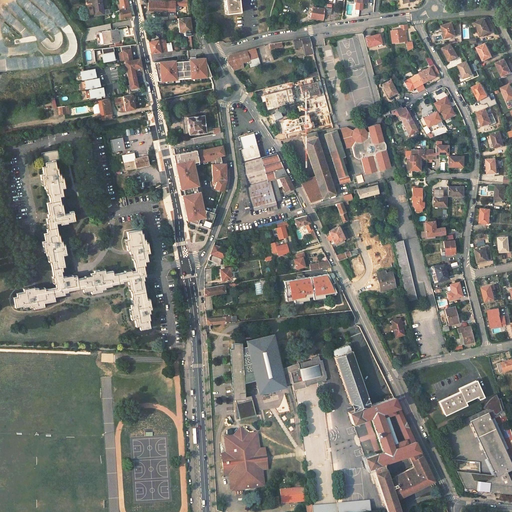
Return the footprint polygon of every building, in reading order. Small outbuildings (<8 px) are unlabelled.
[(99,0),(85,0),(86,4),(91,3),(93,16),(102,15),(99,0)] [(125,0),(118,0),(120,9),(118,9),(120,20),(130,18),(128,13),(125,0)] [(147,11),(173,12),(174,2),(148,0),(147,11)] [(225,0),(226,3),(227,15),(241,13),(239,0),(225,0)] [(325,9),(312,8),(311,19),(323,20),(324,11),(325,9)] [(188,18),(176,19),(177,32),(182,32),(183,36),(187,36),(188,46),(183,46),(184,51),(192,50),(188,18)] [(482,19),(474,24),(481,37),(490,33),(482,19)] [(453,24),(444,27),(447,39),(456,36),(453,24)] [(403,36),(406,35),(406,31),(408,31),(408,27),(401,27),(402,31),(391,33),(392,44),(404,43),(403,36)] [(116,32),(101,34),(103,46),(118,44),(116,32)] [(380,35),(366,39),(368,48),(382,45),(380,35)] [(309,37),(296,39),(296,42),(302,42),(304,49),(309,48),(312,47),(309,37)] [(163,40),(156,41),(159,53),(166,52),(163,40)] [(156,41),(147,43),(150,54),(159,53),(156,41)] [(487,45),(478,50),(484,63),(493,58),(487,45)] [(453,46),(445,50),(451,63),(459,59),(453,46)] [(124,62),(131,61),(129,51),(130,51),(129,47),(120,47),(121,52),(122,52),(124,62)] [(248,61),(250,67),(261,64),(256,47),(245,50),(248,61)] [(114,53),(113,48),(101,49),(102,55),(101,55),(102,63),(114,60),(112,53),(114,53)] [(231,71),(244,67),(242,63),(248,61),(245,50),(229,55),(226,64),(228,67),(231,71)] [(0,59),(0,70),(18,70),(17,59),(0,59)] [(206,79),(204,59),(187,60),(187,62),(188,78),(188,81),(206,79)] [(131,61),(124,62),(127,78),(134,77),(134,73),(141,72),(138,60),(131,61)] [(506,61),(496,65),(502,78),(511,74),(506,61)] [(188,78),(187,62),(174,63),(175,79),(188,78)] [(175,79),(174,63),(156,64),(157,80),(158,83),(175,82),(175,79)] [(469,63),(460,68),(466,81),(475,76),(469,63)] [(431,69),(417,76),(422,85),(436,78),(440,76),(440,75),(440,73),(439,72),(436,68),(431,70),(431,69)] [(80,80),(93,77),(92,70),(79,72),(80,80)] [(417,76),(404,82),(409,91),(415,88),(422,85),(417,76)] [(136,84),(134,77),(127,78),(128,85),(127,86),(128,94),(129,94),(130,94),(138,92),(139,92),(137,84),(136,84)] [(305,86),(314,85),(314,78),(304,78),(305,86)] [(97,87),(96,79),(90,80),(85,81),(83,81),(84,89),(91,88),(94,87),(97,87)] [(390,81),(381,85),(387,98),(396,94),(390,81)] [(481,85),(473,89),(479,102),(487,98),(481,85)] [(511,87),(511,86),(503,89),(508,103),(511,101),(511,87)] [(87,91),(88,98),(101,96),(100,88),(95,89),(91,90),(87,91)] [(129,95),(120,96),(121,99),(114,100),(115,105),(120,105),(121,112),(133,110),(130,94),(129,94),(129,95)] [(445,96),(434,103),(440,112),(441,111),(448,106),(451,104),(445,96)] [(316,97),(304,100),(308,114),(319,110),(316,97)] [(109,99),(98,101),(102,120),(105,120),(105,116),(112,114),(109,99)] [(58,116),(69,115),(68,106),(57,107),(58,116)] [(400,106),(394,109),(408,135),(417,130),(404,107),(402,109),(400,106)] [(453,114),(448,106),(441,111),(442,113),(441,114),(445,120),(453,114)] [(486,110),(478,114),(483,127),(492,124),(486,110)] [(436,113),(424,119),(429,129),(441,122),(436,113)] [(204,114),(181,116),(182,134),(204,132),(204,114)] [(378,125),(367,128),(372,145),(383,141),(378,125)] [(344,127),(338,128),(344,148),(352,147),(356,142),(358,143),(362,142),(365,140),(367,134),(364,129),(359,127),(355,128),(352,130),(344,127)] [(335,130),(323,134),(339,185),(350,181),(348,174),(345,175),(340,159),(344,158),(335,130)] [(251,132),(237,137),(240,148),(237,150),(241,163),(240,163),(247,188),(244,189),(250,209),(269,203),(275,202),(269,182),(278,179),(285,194),(293,190),(287,177),(274,152),(273,153),(258,157),(251,132)] [(315,132),(301,136),(314,176),(304,180),(299,181),(310,204),(320,202),(318,199),(335,194),(315,132)] [(500,133),(492,135),(495,149),(504,147),(500,133)] [(124,136),(111,138),(114,152),(126,149),(124,136)] [(182,140),(169,142),(179,186),(205,187),(206,182),(216,183),(225,182),(224,165),(220,165),(216,142),(216,140),(190,145),(183,146),(182,140)] [(440,145),(435,145),(435,154),(447,154),(447,145),(440,145)] [(428,150),(411,149),(411,151),(406,151),(405,152),(405,156),(407,156),(407,159),(406,159),(406,169),(411,170),(419,170),(420,159),(433,159),(433,154),(428,154),(428,150)] [(56,150),(40,153),(41,159),(42,163),(45,162),(45,166),(41,167),(43,174),(39,175),(41,181),(41,186),(43,185),(44,189),(46,189),(47,195),(48,195),(50,202),(47,203),(49,214),(48,214),(48,216),(49,218),(46,218),(48,229),(47,229),(48,232),(43,233),(45,240),(42,241),(43,251),(45,251),(46,255),(47,255),(48,261),(50,261),(52,276),(51,276),(52,283),(54,282),(55,287),(44,289),(43,287),(37,288),(36,287),(32,288),(32,286),(22,288),(22,291),(15,292),(16,296),(12,297),(14,307),(21,306),(21,307),(27,306),(28,307),(32,306),(32,309),(42,306),(42,302),(53,300),(52,296),(63,295),(63,292),(67,292),(66,291),(81,288),(82,292),(89,290),(90,294),(100,292),(100,290),(103,289),(103,287),(110,287),(110,285),(121,284),(121,282),(123,281),(126,281),(128,291),(129,291),(130,298),(129,298),(131,305),(129,305),(129,309),(127,309),(129,320),(133,320),(134,327),(138,326),(138,330),(149,328),(147,320),(149,320),(147,314),(149,313),(149,310),(150,309),(148,299),(145,299),(142,281),(143,279),(142,277),(144,276),(142,266),(144,266),(143,262),(147,262),(146,254),(148,253),(146,243),(145,243),(144,239),(143,240),(141,233),(140,234),(139,230),(126,232),(127,240),(124,240),(126,251),(128,251),(129,254),(130,254),(131,260),(132,260),(134,271),(130,272),(130,270),(123,271),(123,273),(112,275),(111,271),(104,272),(103,269),(93,271),(93,273),(90,274),(90,275),(83,277),(84,278),(80,279),(76,279),(76,276),(72,277),(71,275),(61,277),(60,272),(62,271),(61,268),(63,267),(61,257),(66,256),(64,244),(62,245),(61,242),(61,240),(59,241),(58,235),(57,235),(55,224),(59,223),(60,225),(66,224),(66,223),(74,222),(72,212),(68,212),(68,214),(63,215),(61,204),(60,205),(59,197),(62,197),(61,189),(64,189),(62,178),(61,178),(60,175),(58,175),(57,168),(55,168),(54,161),(58,160),(56,150)] [(390,167),(385,151),(376,153),(375,157),(379,171),(390,167)] [(127,155),(120,156),(123,172),(135,169),(133,161),(132,154),(127,155)] [(462,155),(447,156),(447,166),(462,167),(462,155)] [(372,156),(360,160),(364,174),(376,171),(372,156)] [(147,158),(133,161),(135,169),(148,166),(147,158)] [(496,159),(486,159),(487,174),(497,173),(496,159)] [(205,187),(179,186),(180,190),(212,192),(216,183),(206,182),(205,187)] [(407,220),(398,182),(389,184),(398,222),(407,220)] [(375,185),(357,190),(359,198),(377,194),(375,185)] [(462,186),(447,186),(447,195),(462,196),(462,186)] [(505,188),(495,187),(494,200),(504,202),(505,188)] [(421,189),(412,189),(413,203),(415,203),(415,208),(416,209),(423,208),(424,207),(424,203),(422,203),(421,189)] [(197,193),(183,196),(188,222),(190,222),(207,218),(205,211),(204,205),(201,192),(197,193)] [(351,193),(343,195),(345,202),(352,200),(351,193)] [(445,195),(432,195),(432,206),(445,206),(445,195)] [(344,206),(336,204),(343,222),(347,221),(342,207),(344,206)] [(491,209),(481,208),(480,222),(489,223),(491,209)] [(207,218),(190,222),(210,229),(216,214),(205,211),(207,218)] [(305,215),(292,219),(294,226),(304,224),(307,232),(309,231),(313,230),(305,215)] [(288,227),(286,220),(277,223),(278,227),(273,228),(276,239),(285,236),(283,228),(288,227)] [(435,221),(425,222),(428,238),(438,236),(446,235),(445,228),(436,229),(435,221)] [(338,226),(327,231),(334,243),(344,238),(338,226)] [(508,238),(498,238),(499,252),(509,252),(508,238)] [(400,240),(392,243),(406,301),(415,299),(400,240)] [(454,242),(444,241),(444,254),(455,253),(454,242)] [(287,252),(286,244),(275,246),(277,254),(287,252)] [(227,249),(213,245),(205,267),(212,266),(223,264),(223,261),(227,249)] [(484,247),(474,249),(477,262),(487,260),(484,247)] [(349,251),(335,256),(337,261),(340,260),(357,254),(356,251),(349,253),(349,251)] [(305,266),(303,257),(305,257),(304,253),(297,254),(298,258),(294,260),(296,269),(305,266)] [(327,259),(318,261),(320,268),(330,266),(327,259)] [(446,264),(435,267),(436,274),(431,275),(433,281),(438,280),(438,281),(449,278),(446,264)] [(212,266),(205,267),(203,270),(204,281),(212,280),(212,266)] [(229,268),(220,270),(221,281),(226,280),(230,279),(231,279),(229,268)] [(384,271),(377,273),(380,290),(394,287),(391,272),(385,273),(384,271)] [(325,276),(311,278),(314,296),(333,293),(325,276)] [(308,278),(286,283),(289,300),(303,298),(303,295),(311,293),(308,278)] [(459,282),(450,285),(451,292),(453,298),(462,296),(459,282)] [(212,286),(204,288),(204,295),(225,293),(224,288),(227,287),(226,284),(212,286)] [(491,286),(482,287),(485,303),(495,301),(491,286)] [(205,310),(212,309),(210,296),(203,297),(205,310)] [(333,312),(344,311),(351,310),(347,302),(341,305),(333,306),(333,312)] [(455,306),(444,308),(447,321),(451,320),(450,318),(457,316),(455,306)] [(499,310),(489,311),(492,329),(503,327),(502,326),(507,325),(505,318),(501,318),(499,310)] [(228,316),(205,318),(205,325),(237,322),(237,319),(232,320),(232,314),(228,315),(228,316)] [(400,318),(391,320),(395,337),(404,335),(400,318)] [(469,326),(456,329),(458,336),(462,336),(463,344),(473,341),(469,326)] [(274,338),(248,344),(258,395),(285,390),(284,386),(291,384),(289,376),(300,372),(298,366),(290,368),(281,370),(274,338)] [(370,417),(382,451),(378,452),(374,453),(374,452),(363,456),(367,468),(372,466),(387,511),(402,511),(396,494),(420,486),(434,482),(419,450),(404,421),(392,396),(378,400),(371,403),(367,405),(364,398),(367,397),(349,346),(346,343),(331,349),(349,403),(352,403),(353,407),(347,409),(348,412),(347,413),(351,424),(364,420),(363,419),(367,418),(370,417)] [(306,363),(306,364),(308,372),(314,371),(316,382),(325,380),(324,378),(325,378),(321,359),(319,360),(309,362),(306,363)] [(511,365),(510,359),(501,361),(503,370),(511,368),(511,365)] [(306,364),(298,366),(300,372),(301,371),(304,385),(316,382),(314,371),(308,372),(306,364)] [(301,371),(300,372),(289,376),(291,384),(293,391),(305,389),(304,385),(301,371)] [(461,391),(439,401),(446,415),(467,406),(466,402),(477,397),(479,400),(485,397),(477,380),(459,388),(461,391)] [(494,398),(492,399),(487,404),(486,407),(487,408),(493,405),(496,412),(500,413),(502,418),(507,416),(502,400),(500,402),(498,397),(494,398)] [(254,399),(236,404),(240,418),(258,413),(254,399)] [(463,419),(465,423),(479,417),(477,413),(463,419)] [(511,464),(489,413),(471,421),(496,477),(507,473),(511,470),(511,464)] [(256,471),(253,450),(251,434),(247,435),(241,430),(236,430),(231,437),(223,438),(225,454),(226,459),(221,460),(223,471),(227,470),(228,475),(230,490),(258,487),(256,471)] [(253,450),(256,471),(258,487),(261,486),(259,471),(265,470),(263,459),(262,449),(256,450),(254,434),(251,434),(253,450)] [(469,472),(456,470),(465,489),(476,490),(484,491),(485,480),(482,473),(478,473),(476,484),(473,484),(469,472)] [(478,473),(469,472),(473,484),(476,484),(478,473)] [(482,473),(485,480),(484,491),(511,494),(511,484),(511,482),(511,481),(511,476),(509,477),(507,473),(496,477),(490,480),(489,478),(488,476),(487,475),(485,473),(484,473),(482,473)] [(299,488),(279,490),(280,505),(288,504),(306,503),(305,488),(299,488)] [(336,506),(310,508),(310,511),(374,511),(375,511),(374,501),(336,504),(336,506)]
